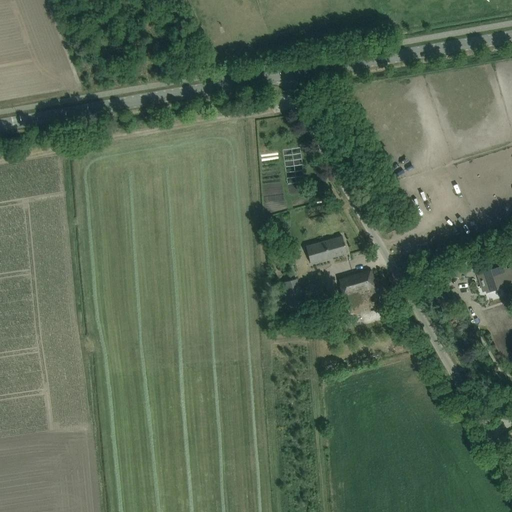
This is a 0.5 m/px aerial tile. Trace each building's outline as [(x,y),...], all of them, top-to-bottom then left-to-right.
[(323,97),(328,106),(334,102),(329,93),(323,97)] [(310,263),(346,253),(342,236),(305,246),(310,263)] [(358,259),(375,255),(373,247),(356,251),(358,259)] [(456,254),(452,275),(460,277),(463,256),(456,254)] [(511,268),(505,270),(504,266),(480,273),(483,284),(477,286),(477,287),(484,285),(485,290),(488,289),(489,291),(506,285),(506,284),(511,281),(511,268)] [(371,270),(361,273),(341,279),(343,286),(341,286),(344,299),(336,301),(341,320),(372,311),(381,308),(371,270)] [(279,281),(285,310),(301,307),(294,277),(279,281)]
